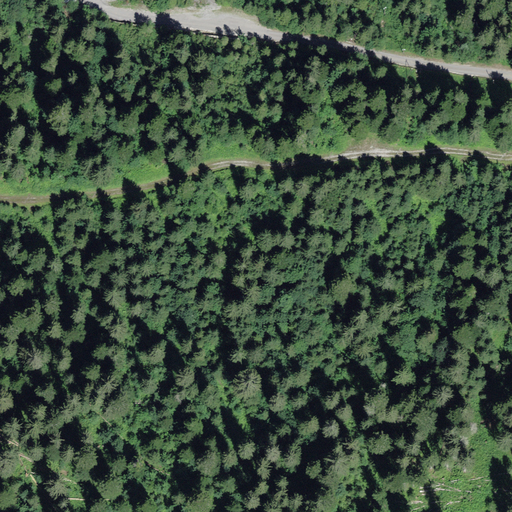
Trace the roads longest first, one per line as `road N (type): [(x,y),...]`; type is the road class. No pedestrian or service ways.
road 1 (track): [(511,155),(367,150),(272,164),(211,163),(119,192),(0,201)]
road 2 (unclassified): [(89,0),(137,19),(511,76)]
